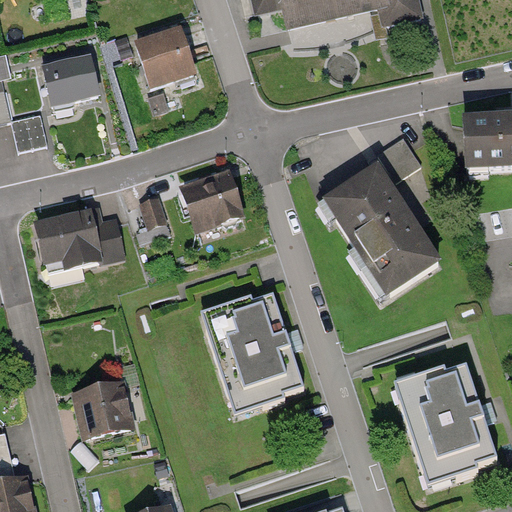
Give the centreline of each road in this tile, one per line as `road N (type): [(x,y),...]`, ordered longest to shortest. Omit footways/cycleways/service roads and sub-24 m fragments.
road 1 (residential): [(256,134),(379,511)]
road 2 (residential): [(67,511),(0,224)]
road 3 (residential): [(0,204),(256,134)]
road 4 (residential): [(256,134),(511,77)]
road 5 (residential): [(213,0),(256,134)]
